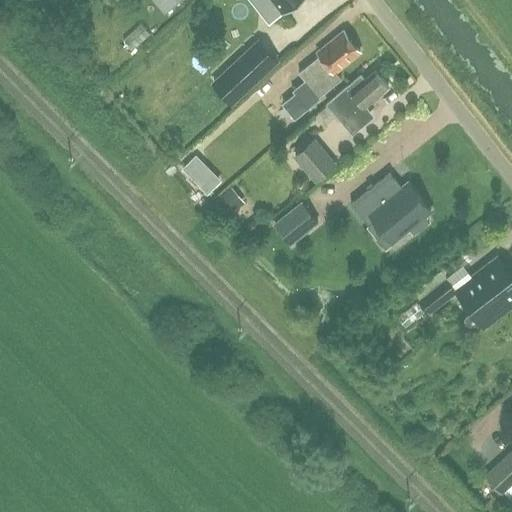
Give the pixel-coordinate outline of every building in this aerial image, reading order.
[(273,0),(284,13),(300,0),(273,0)] [(342,33),(317,54),(319,57),(298,75),(304,82),(292,93),(308,111),(321,100),(320,98),(341,80),(335,73),(359,53),(342,33)] [(259,80),(238,57),(211,83),(232,106),(259,80)] [(375,71),(365,80),(361,75),(327,105),(354,135),(370,120),(367,116),(369,115),(369,110),(366,106),(388,86),(375,71)] [(296,156),(318,181),(336,165),(314,140),(296,156)] [(408,183),(403,188),(390,172),(351,203),(369,227),(376,221),(393,242),(409,229),(414,235),(430,222),(425,216),(431,211),(408,183)] [(232,188),(242,199),(253,188),(243,178),(232,188)] [(275,223),(291,244),(318,222),(302,202),(275,223)] [(511,301),(510,298),(511,296),(511,278),(500,263),(465,290),(485,317),(496,309),(498,312),(511,301)] [(431,310),(454,292),(445,281),(422,299),(431,310)] [(473,436),(488,451),(507,433),(492,417),(473,436)] [(511,449),(484,475),(502,494),(511,484),(511,449)]
